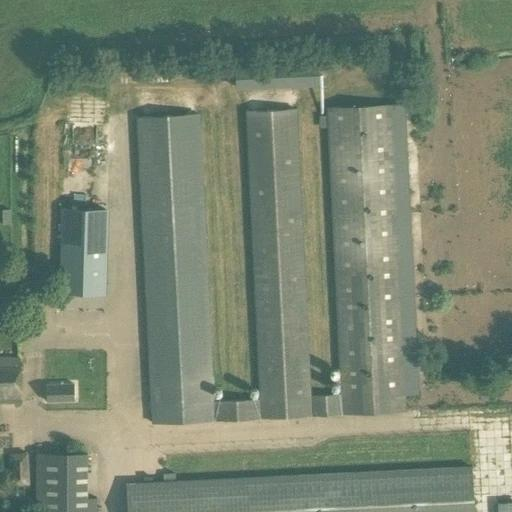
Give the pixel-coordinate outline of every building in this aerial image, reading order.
[(327,82),(326,70),(240,73),(241,85),(327,82)] [(200,114),(139,116),(150,423),(405,411),(404,393),(417,392),(404,104),(330,108),(343,394),(311,396),(298,109),(248,111),(261,395),(212,396),(200,114)] [(105,283),(106,236),(63,234),(61,281),(105,283)] [(0,402),(20,402),(20,356),(0,356),(0,402)] [(74,384),(47,384),(47,401),(74,401),(74,384)] [(30,449),(12,450),(14,483),(32,482),(30,449)] [(37,452),(36,511),(97,511),(97,496),(90,496),(89,452),(37,452)] [(473,511),(471,468),(128,484),(128,511),(473,511)] [(511,511),(511,478),(499,479),(500,511),(511,511)]
